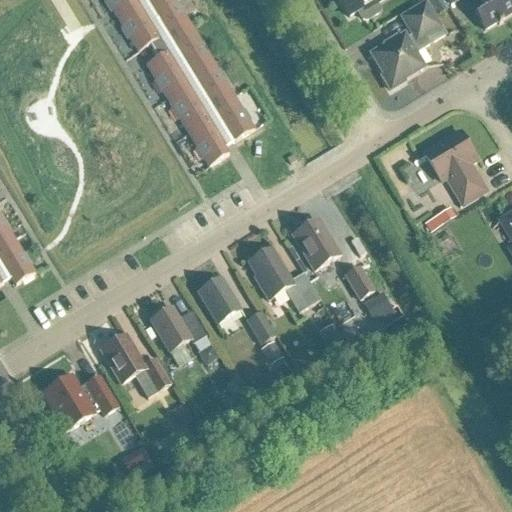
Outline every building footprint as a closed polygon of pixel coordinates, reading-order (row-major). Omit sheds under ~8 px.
[(102,0),(105,3),(103,4),(110,15),(111,14),(121,30),(149,13),(169,0),(102,0)] [(175,8),(170,0),(169,0),(149,13),(121,30),(122,31),(120,32),(127,43),(128,42),(138,57),(149,50),(153,56),(169,46),(191,33),(182,19),(183,18),(177,7),(175,8)] [(335,0),(348,21),(356,17),(360,24),(365,26),(379,18),(380,13),(376,8),(388,1),(387,0),(335,0)] [(463,0),(444,0),(449,9),(463,0)] [(511,0),(474,0),(474,1),(483,15),(475,20),(484,34),(496,27),(497,29),(501,26),(500,24),(511,17),(511,0)] [(384,50),(370,59),(383,79),(381,81),(389,95),(403,86),(402,84),(422,72),(414,57),(430,48),(443,40),(438,31),(424,8),(402,23),(413,40),(407,44),(404,40),(398,43),(397,41),(390,46),(387,51),(384,50)] [(200,48),(191,33),(169,46),(153,56),(157,63),(145,70),(155,85),(153,86),(160,97),(161,96),(162,97),(189,80),(212,67),(206,58),(208,58),(201,47),(200,48)] [(217,75),(212,67),(189,80),(162,97),(171,112),(170,113),(177,124),(178,123),(183,131),(210,114),(232,101),(223,86),(225,85),(218,74),(217,75)] [(241,115),(232,101),(210,114),(183,131),(196,152),(194,153),(201,164),(203,163),(208,172),(228,160),(224,153),(230,149),(253,135),(248,126),(249,125),(243,114),(241,115)] [(450,141),(450,145),(425,159),(442,187),(448,183),(464,210),(487,196),(470,170),(478,165),(461,138),(459,139),(456,138),(450,141)] [(0,243),(9,237),(5,230),(6,229),(0,219),(0,243)] [(511,219),(502,225),(511,242),(511,219)] [(317,225),(291,241),(313,277),(339,261),(317,225)] [(0,243),(0,291),(8,287),(11,284),(15,291),(34,279),(29,270),(30,269),(24,258),(22,259),(9,237),(0,243)] [(271,253),(247,268),(260,290),(258,291),(268,306),(284,296),(298,319),(319,306),(302,278),(290,286),(271,253)] [(372,297),(358,273),(344,281),(359,305),(372,297)] [(240,316),(221,284),(197,298),(216,330),(240,316)] [(178,324),(171,313),(149,327),(168,358),(190,345),(192,349),(205,342),(190,317),(178,324)] [(260,350),(275,342),(260,318),(246,326),(260,350)] [(319,333),(330,350),(343,342),(332,325),(319,333)] [(125,341),(100,357),(120,390),(133,382),(147,404),(169,391),(154,365),(144,371),(125,341)] [(210,351),(198,358),(205,370),(217,363),(210,351)] [(70,382),(42,398),(65,437),(93,420),(93,419),(100,415),(103,421),(117,413),(98,382),(78,395),(70,382)] [(178,433),(191,425),(182,410),(168,418),(178,433)] [(132,485),(152,472),(141,453),(120,465),(132,485)]
